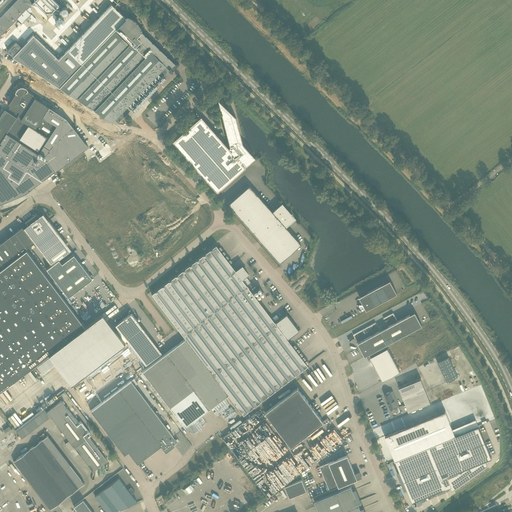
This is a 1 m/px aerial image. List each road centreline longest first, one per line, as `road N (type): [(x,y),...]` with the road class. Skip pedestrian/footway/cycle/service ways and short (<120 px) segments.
road 1 (primary): [(511,392),(437,276),(166,0)]
road 2 (track): [(511,281),(449,204),(251,0)]
road 3 (unclassified): [(395,511),(324,332),(224,218)]
road 4 (track): [(239,0),(451,218),(456,213)]
road 5 (unclassified): [(0,225),(29,202),(48,201),(117,286),(132,292),(224,218)]
road 6 (unclassified): [(155,139),(203,82),(126,0)]
road 7 (unclassified): [(155,139),(101,125),(17,70)]
road 8 (unclassified): [(154,511),(132,470),(67,388)]
